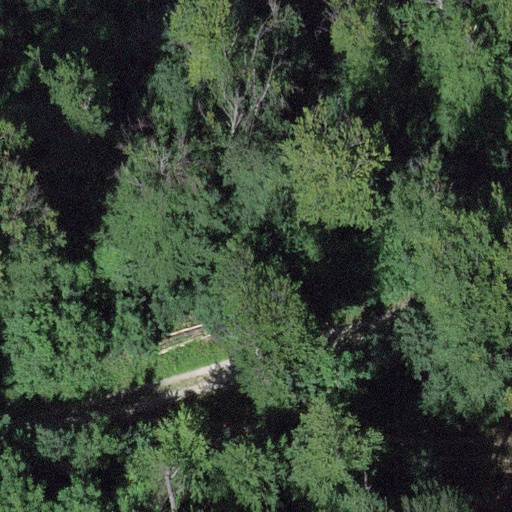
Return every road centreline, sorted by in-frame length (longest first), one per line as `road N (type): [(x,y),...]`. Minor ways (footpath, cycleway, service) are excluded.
road 1 (track): [(0,426),(511,275)]
road 2 (track): [(511,443),(0,427)]
